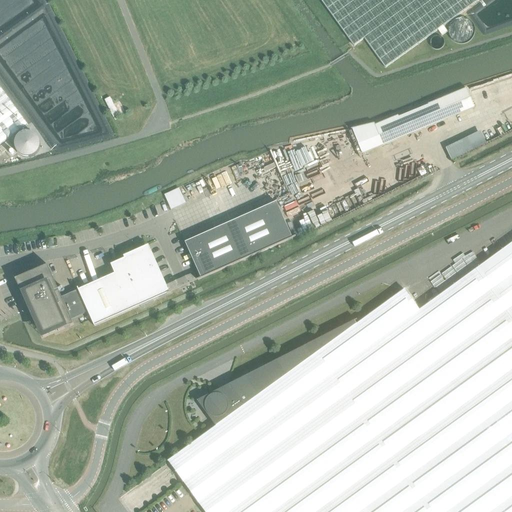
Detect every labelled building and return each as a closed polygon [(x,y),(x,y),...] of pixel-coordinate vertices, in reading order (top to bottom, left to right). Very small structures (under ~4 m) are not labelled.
[(479,0),(320,0),(354,46),(364,39),(385,68),(438,30),(443,26),(479,0)] [(443,26),(438,30),(442,36),(447,32),(443,26)] [(0,145),(27,125),(0,88),(0,145)] [(383,147),(475,109),(467,89),(428,106),(428,107),(399,119),(398,117),(374,127),(383,147)] [(110,98),(104,101),(113,118),(119,115),(110,98)] [(0,150),(2,154),(12,147),(8,141),(0,147),(0,150)] [(185,243),(191,256),(201,278),(198,280),(198,281),(296,237),(295,236),(292,238),(276,202),(185,243)] [(511,243),(474,271),(511,322),(511,243)] [(31,272),(15,280),(25,302),(26,302),(25,301),(28,299),(44,334),(58,328),(59,331),(58,331),(59,332),(74,325),(71,320),(88,312),(94,327),(171,293),(170,292),(167,294),(147,249),(125,259),(124,259),(111,265),(115,274),(79,290),(78,288),(77,288),(78,290),(62,298),(47,264),(46,265),(47,266),(31,273),(31,272)] [(216,427),(168,462),(204,511),(511,511),(511,322),(474,271),(419,311),(415,305),(409,297),(404,290),(359,323),(357,324),(222,421),(215,426),(216,427)] [(220,417),(222,421),(357,324),(355,321),(357,320),(227,386),(228,386),(229,385),(232,389),(223,396),(219,394),(215,394),(211,395),(208,398),(205,402),(205,406),(206,410),(208,414),(211,416),(215,418),(220,417)]
